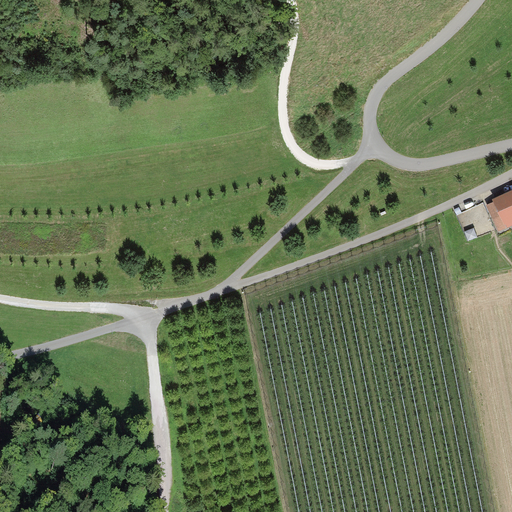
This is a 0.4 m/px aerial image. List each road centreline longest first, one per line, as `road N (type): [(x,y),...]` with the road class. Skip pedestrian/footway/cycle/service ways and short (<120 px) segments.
road 1 (unclassified): [(511,174),(226,289)]
road 2 (unclassified): [(226,289),(0,360)]
road 3 (track): [(291,0),(277,109),(282,131),(305,162),(353,160)]
road 4 (unclassified): [(226,289),(372,146)]
road 5 (track): [(152,315),(162,511)]
road 6 (unclassified): [(372,146),(368,105),(375,91),(476,0)]
road 7 (track): [(0,297),(171,309)]
road 8 (unclassified): [(511,144),(428,164),(385,157),(372,146)]
road 9 (track): [(54,504),(124,459),(155,420)]
